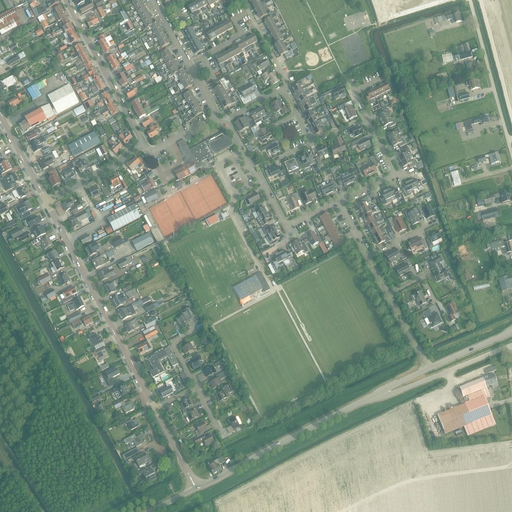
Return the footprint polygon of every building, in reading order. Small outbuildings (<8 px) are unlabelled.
[(1,0),(7,9),(12,7),(8,0),(1,0)] [(57,0),(50,0),(49,1),(51,4),(48,5),(49,8),(59,3),(57,0)] [(132,10),(135,8),(135,7),(142,3),(140,0),(136,0),(132,2),(134,6),(131,8),(132,10)] [(205,0),(200,0),(199,1),(202,8),(203,7),(207,5),(210,11),(212,10),(212,9),(210,6),(209,7),(205,0)] [(199,1),(193,4),(197,11),(198,10),(201,8),(203,12),(205,10),(203,7),(202,8),(199,1)] [(254,8),(258,14),(264,10),(264,9),(262,5),(266,3),(265,1),(261,3),(261,4),(254,8)] [(137,11),(133,13),(135,15),(138,13),(137,12),(145,8),(142,3),(135,7),(135,8),(137,11)] [(79,9),(82,13),(93,7),(92,4),(88,6),(87,5),(79,9)] [(197,11),(193,4),(187,7),(191,14),(195,11),(197,15),(199,14),(198,10),(197,11)] [(97,14),(95,15),(98,21),(105,17),(103,12),(107,10),(104,5),(101,7),(101,8),(95,11),(97,14)] [(54,13),(55,15),(63,11),(61,6),(54,9),(56,12),(54,13)] [(264,10),(258,14),(260,19),(267,15),(265,11),(269,9),(268,7),(267,7),(264,9),(264,10)] [(137,20),(141,19),(140,18),(148,13),(145,8),(137,12),(138,13),(140,17),(136,19),(137,20)] [(0,33),(1,36),(22,25),(17,16),(13,9),(9,11),(0,15),(0,33)] [(55,16),(56,19),(58,22),(67,17),(63,11),(55,15),(55,16)] [(140,26),(144,24),(143,23),(151,19),(148,13),(140,18),(141,19),(143,22),(139,24),(140,26)] [(447,16),(448,20),(451,19),(452,24),(462,21),(459,13),(447,16)] [(37,18),(41,24),(45,21),(42,15),(37,18)] [(99,23),(98,21),(95,15),(89,18),(90,20),(86,22),(90,28),(99,23)] [(264,22),(268,28),(275,24),(274,23),(272,20),(276,18),(274,15),(271,17),(271,18),(264,22)] [(434,19),(436,25),(446,21),(444,16),(434,19)] [(67,17),(58,22),(61,21),(62,23),(59,24),(61,28),(64,26),(70,23),(67,17)] [(147,28),(150,27),(154,25),(151,19),(143,23),(144,24),(146,27),(142,29),(143,31),(147,29),(147,28)] [(221,21),(223,25),(224,24),(228,31),(233,28),(229,21),(225,24),(223,20),(221,21)] [(268,28),(271,33),(277,30),(277,29),(275,25),(279,23),(278,21),(274,23),(275,24),(268,28)] [(150,34),(153,32),(153,31),(160,27),(158,23),(154,25),(150,27),(152,30),(148,32),(150,34)] [(216,24),(215,24),(217,28),(218,27),(222,34),(228,31),(224,24),(223,25),(219,27),(217,23),(216,24)] [(63,28),(66,33),(73,29),(70,24),(63,28)] [(183,32),(186,38),(194,34),(194,33),(192,29),(195,27),(194,25),(191,27),(191,28),(183,32)] [(210,27),(212,31),(216,38),(222,34),(218,27),(217,28),(214,30),(212,26),(210,27)] [(152,39),(156,37),(155,36),(163,32),(160,27),(153,31),(153,32),(155,35),(151,37),(152,39)] [(271,33),(274,39),(280,35),(280,34),(278,31),(282,29),(281,27),(277,29),(277,30),(271,33)] [(66,33),(69,38),(76,34),(73,29),(66,33)] [(212,31),(208,33),(206,29),(204,30),(206,34),(207,34),(211,41),(216,38),(212,31)] [(186,38),(189,43),(197,39),(197,38),(195,35),(198,33),(197,31),(194,33),(194,34),(186,38)] [(155,45),(159,43),(158,42),(166,38),(163,32),(155,36),(156,37),(158,41),(154,43),(155,45)] [(274,39),(276,44),(283,40),(281,36),(285,34),(284,32),(280,34),(280,35),(274,39)] [(76,34),(69,38),(69,39),(66,40),(68,44),(70,43),(71,44),(79,40),(76,34)] [(100,41),(97,43),(101,49),(107,45),(110,44),(109,42),(112,40),(110,36),(107,38),(105,34),(98,38),(100,41)] [(253,35),(248,38),(251,45),(252,45),(256,43),(258,46),(260,45),(258,42),(257,42),(253,35)] [(189,43),(192,49),(200,45),(200,44),(198,40),(201,38),(200,36),(197,38),(197,39),(189,43)] [(158,42),(159,43),(161,46),(157,48),(158,50),(162,48),(169,44),(166,38),(158,42)] [(248,38),(243,41),(246,48),(247,48),(250,46),(252,49),(254,48),(252,45),(251,45),(248,38)] [(274,45),(278,51),(284,47),(284,46),(282,43),(288,40),(287,38),(283,40),(276,44),(274,45)] [(238,46),(240,51),(241,51),(245,49),(247,52),(249,51),(247,48),(246,48),(243,41),(237,44),(238,46)] [(200,45),(192,49),(195,54),(203,50),(201,46),(204,44),(203,43),(203,42),(200,44),(200,45)] [(8,48),(10,52),(17,49),(15,44),(8,48)] [(75,48),(77,53),(84,49),(82,44),(75,48)] [(107,45),(101,49),(104,55),(111,51),(115,49),(113,46),(112,45),(111,46),(110,44),(107,45)] [(284,47),(278,51),(281,56),(283,55),(284,55),(286,58),(292,55),(291,53),(291,52),(290,51),(287,52),(285,48),(289,46),(288,44),(284,46),(284,47)] [(461,54),(458,55),(459,61),(472,58),(471,55),(468,44),(459,47),(461,54)] [(238,46),(232,49),(236,56),(237,56),(240,54),(242,57),(244,56),(243,54),(241,51),(240,51),(238,46)] [(142,50),(140,47),(130,53),(132,56),(142,50)] [(77,53),(75,54),(76,56),(76,57),(79,56),(80,58),(87,54),(84,49),(77,53)] [(232,49),(227,52),(230,59),(231,59),(235,57),(237,60),(238,60),(240,63),(241,62),(240,59),(239,59),(237,56),(236,56),(232,49)] [(160,63),(164,61),(163,60),(171,55),(168,51),(161,55),(163,59),(159,60),(160,63)] [(227,52),(221,55),(225,62),(226,62),(229,60),(231,63),(233,62),(231,59),(230,59),(227,52)] [(77,66),(83,63),(89,59),(87,54),(80,58),(81,60),(78,62),(79,62),(76,64),(77,66)] [(18,61),(20,60),(18,55),(16,56),(6,61),(9,66),(18,61)] [(159,70),(167,66),(166,65),(174,61),(171,55),(163,60),(164,61),(166,64),(158,68),(159,70)] [(225,62),(221,55),(216,58),(219,65),(224,63),(226,66),(227,66),(228,65),(226,62),(225,62)] [(107,59),(110,65),(116,61),(113,56),(107,59)] [(83,63),(77,66),(79,71),(85,68),(91,65),(92,64),(89,59),(83,63)] [(252,64),(254,69),(254,68),(256,72),(261,70),(269,65),(266,60),(260,63),(259,60),(252,64)] [(116,61),(110,65),(113,71),(120,67),(116,61)] [(166,73),(170,71),(169,70),(177,66),(174,61),(166,65),(167,66),(168,69),(165,71),(166,73)] [(466,64),(469,74),(475,72),(473,62),(466,64)] [(173,76),(176,74),(180,72),(177,66),(169,70),(170,71),(171,74),(168,76),(169,78),(173,76)] [(83,78),(84,81),(97,73),(95,69),(88,72),(89,74),(83,78)] [(173,83),(179,80),(178,79),(186,75),(183,70),(180,72),(176,74),(178,78),(174,80),(172,81),(173,83)] [(97,73),(84,81),(85,82),(89,80),(88,79),(91,77),(93,82),(100,78),(97,73)] [(124,73),(116,77),(119,82),(129,77),(127,73),(124,73)] [(270,87),(278,82),(273,74),(269,76),(268,73),(262,76),(265,81),(268,80),(272,86),(270,87)] [(74,78),(70,80),(71,82),(73,86),(77,84),(84,81),(83,78),(79,80),(77,75),(73,77),(74,78)] [(143,75),(134,79),(136,83),(145,79),(143,75)] [(178,87),(182,85),(181,84),(189,80),(186,75),(178,79),(179,80),(181,83),(177,85),(178,87)] [(7,79),(0,82),(0,87),(2,91),(9,87),(16,83),(13,77),(7,79)] [(21,81),(24,86),(31,83),(28,77),(27,77),(23,80),(21,81)] [(129,77),(119,82),(122,87),(128,83),(126,80),(130,78),(129,77)] [(92,86),(89,88),(90,90),(91,89),(103,83),(100,78),(93,82),(91,83),(92,86)] [(251,84),(240,90),(244,97),(255,91),(252,87),(256,85),(252,79),(249,81),(251,84)] [(466,82),(467,86),(470,85),(471,90),(472,90),(480,88),(478,79),(466,82)] [(181,84),(182,85),(184,88),(180,90),(181,92),(185,90),(192,86),(189,80),(181,84)] [(290,89),(293,94),(301,89),(300,87),(303,85),(300,80),(294,84),(295,86),(290,89)] [(214,89),(216,94),(224,90),(221,85),(219,81),(212,85),(215,89),(214,89)] [(42,82),(27,90),(33,100),(42,95),(39,90),(45,87),(42,82)] [(103,83),(91,89),(94,94),(99,92),(105,88),(103,83)] [(386,83),(381,85),(385,94),(388,92),(390,95),(391,95),(390,91),(386,83)] [(56,111),(54,112),(55,115),(57,114),(78,103),(69,85),(48,96),(56,111)] [(381,85),(376,88),(382,99),(383,98),(382,95),(385,94),(381,85)] [(452,86),(447,88),(450,98),(455,97),(458,96),(455,85),(452,86)] [(133,92),(137,90),(136,87),(125,93),(128,99),(135,95),(133,92)] [(344,95),(345,95),(342,88),(332,92),(336,99),(341,96),(342,97),(343,98),(344,97),(345,96),(344,95)] [(376,88),(371,90),(375,98),(378,97),(380,100),(382,99),(376,88)] [(17,94),(19,98),(26,94),(28,93),(26,89),(17,94)] [(293,94),(296,99),(311,91),(310,89),(303,92),(301,89),(293,94)] [(216,94),(219,99),(226,95),(224,90),(216,94)] [(375,98),(371,90),(366,92),(367,95),(365,96),(369,105),(374,103),(372,100),(375,98)] [(296,99),(298,104),(307,99),(305,96),(308,95),(311,93),(310,91),(311,91),(296,99)] [(183,104),(187,102),(187,101),(194,97),(191,92),(184,96),(186,99),(182,101),(183,104)] [(84,93),(79,96),(83,102),(87,99),(84,93)] [(104,101),(110,98),(108,93),(101,96),(103,99),(100,101),(96,103),(98,105),(101,103),(104,101)] [(219,99),(222,104),(229,99),(226,95),(219,99)] [(186,109),(190,107),(189,106),(197,102),(194,97),(187,101),(187,102),(189,105),(185,107),(186,109)] [(8,102),(11,108),(17,104),(18,105),(23,103),(21,99),(18,100),(16,98),(8,102)] [(104,101),(106,106),(113,103),(110,98),(104,101)] [(229,99),(222,104),(224,109),(232,104),(235,102),(233,98),(232,98),(229,99)] [(298,104),(301,108),(316,100),(315,98),(311,100),(308,102),(307,99),(298,104)] [(91,100),(84,104),(87,110),(94,106),(91,100)] [(131,103),(133,108),(140,105),(137,100),(131,103)] [(270,105),(272,110),(274,109),(276,113),(280,111),(283,115),(288,112),(285,106),(282,108),(278,100),(270,105)] [(316,100),(301,108),(304,113),(305,112),(307,115),(312,112),(310,109),(312,109),(310,106),(313,104),(317,102),(316,100)] [(189,114),(193,112),(192,112),(199,108),(197,102),(189,106),(190,107),(192,110),(188,112),(189,114)] [(102,115),(103,114),(106,112),(109,111),(116,107),(113,103),(106,106),(108,108),(101,112),(102,115)] [(55,115),(54,112),(49,104),(25,117),(27,120),(20,124),(24,132),(25,133),(28,131),(28,130),(48,119),(49,121),(56,117),(55,115)] [(337,107),(339,112),(344,109),(349,119),(356,116),(351,106),(346,108),(344,104),(337,107)] [(133,108),(136,113),(142,110),(140,105),(133,108)] [(82,106),(73,111),(76,117),(85,112),(82,106)] [(116,107),(109,111),(112,116),(119,113),(116,107)] [(142,110),(136,113),(139,119),(145,115),(147,114),(148,116),(159,109),(158,107),(150,111),(149,109),(148,107),(145,109),(142,110)] [(192,112),(193,112),(194,115),(191,117),(189,118),(190,120),(192,120),(196,117),(195,117),(202,113),(199,108),(192,112)] [(261,109),(255,112),(260,119),(263,117),(265,121),(267,120),(270,118),(267,113),(264,114),(261,109)] [(378,117),(381,122),(390,118),(388,115),(390,113),(388,109),(382,112),(383,114),(378,117)] [(150,115),(152,118),(161,113),(159,110),(150,115)] [(305,120),(306,122),(314,117),(313,115),(316,113),(314,111),(312,112),(307,115),(305,116),(306,119),(305,120)] [(255,112),(250,115),(253,121),(250,122),(253,127),(256,126),(255,125),(261,121),(260,119),(255,112)] [(464,122),(467,130),(472,129),(471,125),(480,123),(481,125),(489,123),(487,116),(464,122)] [(309,123),(310,126),(320,120),(317,122),(314,117),(306,122),(307,124),(309,123)] [(148,119),(141,123),(144,128),(150,124),(153,123),(152,121),(151,118),(148,119)] [(244,118),(235,123),(240,132),(249,127),(250,129),(253,134),(256,132),(253,127),(250,122),(248,124),(244,118)] [(390,118),(381,122),(383,127),(388,125),(390,127),(396,124),(393,120),(391,120),(390,118)] [(173,121),(177,129),(182,126),(178,119),(173,121)] [(310,129),(311,131),(320,127),(322,125),(321,122),(320,120),(310,126),(312,128),(310,129)] [(147,133),(150,139),(157,135),(155,132),(160,129),(157,124),(153,127),(150,128),(151,131),(147,133)] [(97,129),(101,136),(105,134),(101,126),(97,129)] [(320,127),(311,131),(312,133),(314,132),(315,135),(322,131),(324,130),(323,128),(321,129),(320,127)] [(349,133),(350,135),(353,134),(355,137),(363,133),(362,132),(363,131),(362,128),(360,128),(360,127),(355,130),(353,127),(347,130),(349,133)] [(258,132),(253,135),(256,139),(259,137),(262,143),(272,138),(268,131),(266,132),(264,128),(257,132),(258,132)] [(388,136),(391,142),(399,137),(398,134),(400,133),(398,128),(392,131),(393,134),(388,136)] [(36,134),(38,133),(37,129),(34,131),(34,132),(26,136),(29,142),(37,137),(36,134)] [(121,130),(120,132),(122,135),(124,137),(129,142),(133,139),(128,134),(130,133),(127,130),(124,133),(121,130)] [(95,132),(68,147),(70,150),(74,157),(76,156),(77,156),(79,154),(100,143),(95,132)] [(122,135),(120,132),(118,134),(120,136),(119,138),(126,145),(129,142),(124,137),(122,135)] [(189,164),(174,172),(179,181),(197,171),(196,170),(203,166),(201,162),(207,159),(209,162),(212,160),(210,157),(213,156),(233,146),(226,135),(224,136),(222,132),(189,150),(184,140),(178,144),(186,159),(184,160),(184,161),(185,163),(186,164),(188,163),(189,164)] [(399,137),(391,142),(393,147),(398,144),(399,147),(406,144),(403,139),(401,141),(399,137)] [(39,140),(31,145),(35,153),(41,149),(39,145),(41,144),(43,143),(46,141),(44,138),(42,139),(39,140)] [(333,141),(335,145),(336,146),(331,148),(330,146),(334,156),(345,151),(346,153),(343,144),(342,144),(340,138),(333,141)] [(114,146),(119,151),(123,148),(118,143),(117,144),(115,141),(114,142),(111,139),(109,141),(112,144),(114,146)] [(351,143),(353,147),(358,145),(360,150),(370,146),(367,139),(360,143),(358,140),(351,143)] [(260,149),(262,152),(266,149),(268,148),(271,155),(279,151),(275,144),(271,146),(270,144),(264,147),(260,149)] [(104,146),(99,148),(103,156),(108,153),(104,146)] [(119,151),(114,146),(111,150),(115,155),(119,151)] [(326,151),(326,149),(325,150),(324,146),(316,150),(320,157),(327,154),(326,151)] [(42,151),(45,157),(52,153),(49,147),(42,151)] [(403,155),(398,157),(401,162),(409,158),(408,155),(410,154),(408,149),(407,147),(401,150),(402,152),(403,155)] [(489,155),(477,158),(479,164),(485,162),(485,158),(486,158),(489,157),(491,162),(491,165),(494,164),(493,163),(499,162),(497,153),(489,155)] [(52,161),(56,159),(53,154),(44,158),(39,161),(43,169),(48,167),(48,166),(53,163),(52,161)] [(309,166),(314,164),(311,156),(308,157),(307,154),(300,156),(303,164),(304,169),(309,167),(309,166)] [(372,163),(367,166),(371,175),(376,172),(374,166),(377,165),(373,157),(370,158),(372,163)] [(136,158),(132,161),(137,167),(139,169),(142,167),(144,165),(145,163),(140,158),(138,160),(136,158)] [(409,158),(401,162),(403,168),(408,165),(410,168),(417,165),(414,160),(411,161),(409,158)] [(77,159),(75,160),(71,162),(74,167),(76,166),(80,173),(88,169),(90,168),(86,161),(84,162),(80,164),(77,159)] [(284,163),(289,175),(293,173),(292,172),(298,169),(299,171),(302,170),(299,163),(296,164),(294,159),(284,163)] [(0,165),(2,169),(0,170),(2,174),(11,169),(7,161),(0,164),(0,165)] [(132,161),(127,166),(131,171),(135,168),(139,173),(141,171),(139,169),(132,161)] [(371,175),(367,166),(361,168),(359,163),(356,165),(360,173),(363,172),(365,177),(371,175)] [(71,170),(73,169),(71,164),(68,165),(69,167),(63,170),(64,173),(63,173),(67,180),(74,176),(71,170)] [(268,170),(265,171),(268,178),(271,177),(271,178),(279,174),(280,178),(284,176),(281,167),(278,169),(277,166),(268,169),(268,170)] [(56,176),(58,175),(55,170),(55,169),(48,173),(50,178),(49,179),(53,187),(56,185),(57,186),(58,186),(59,185),(60,185),(59,184),(60,183),(56,176)] [(340,177),(336,179),(339,184),(340,187),(343,185),(345,187),(350,185),(355,182),(354,180),(357,178),(356,176),(353,169),(348,172),(339,176),(340,177)] [(451,173),(454,186),(461,184),(457,171),(451,173)] [(6,179),(1,182),(6,192),(13,188),(17,185),(16,182),(18,181),(15,174),(6,179)] [(110,180),(114,189),(118,187),(119,189),(122,187),(124,190),(127,188),(124,181),(120,183),(117,177),(113,179),(112,178),(111,179),(110,180)] [(147,178),(139,182),(145,193),(147,191),(151,190),(156,187),(152,180),(149,182),(147,178)] [(414,179),(408,182),(413,190),(418,188),(419,190),(422,189),(421,185),(419,182),(416,184),(414,179)] [(331,183),(326,186),(330,194),(335,192),(333,187),(336,186),(333,180),(330,181),(331,183)] [(413,190),(408,182),(403,184),(405,189),(403,190),(406,197),(411,195),(409,192),(413,190)] [(330,194),(326,186),(323,187),(322,184),(316,187),(317,188),(319,193),(322,192),(324,197),(330,194)] [(98,193),(99,193),(96,187),(89,191),(93,198),(100,195),(98,193)] [(14,191),(12,193),(15,199),(17,198),(18,200),(26,196),(22,188),(14,191)] [(391,188),(386,190),(391,202),(392,202),(397,199),(400,198),(397,191),(394,193),(391,188)] [(152,191),(143,195),(148,204),(151,202),(150,201),(156,199),(158,197),(154,190),(152,191)] [(391,202),(386,190),(381,193),(383,198),(380,200),(383,206),(391,202)] [(120,202),(132,196),(130,191),(118,198),(120,202)] [(311,199),(316,197),(313,191),(308,193),(308,192),(300,195),(305,205),(312,202),(311,199)] [(476,200),(478,206),(495,202),(494,199),(500,198),(502,203),(510,201),(508,192),(505,193),(504,193),(499,195),(499,194),(483,198),(476,200)] [(243,197),(244,200),(247,198),(250,205),(260,200),(256,193),(250,197),(248,194),(243,197)] [(296,201),(299,200),(297,193),(290,196),(292,199),(288,200),(292,211),(299,207),(296,201)] [(358,206),(360,211),(369,207),(367,204),(370,202),(368,197),(358,202),(360,205),(358,206)] [(71,209),(73,213),(83,208),(81,204),(78,205),(77,204),(74,205),(72,200),(62,205),(66,212),(71,209)] [(18,206),(15,207),(19,216),(20,215),(23,219),(31,215),(29,211),(32,209),(29,202),(23,205),(23,203),(18,206)] [(416,206),(417,207),(418,210),(421,216),(424,215),(426,219),(434,216),(429,206),(422,209),(422,208),(420,205),(420,204),(416,206)] [(0,215),(8,211),(5,205),(0,208),(0,215)] [(107,219),(114,231),(140,218),(134,205),(123,211),(116,214),(107,219)] [(255,212),(258,217),(267,213),(264,207),(260,209),(258,206),(252,209),(254,213),(255,212)] [(369,207),(360,211),(363,216),(373,211),(375,210),(377,208),(376,207),(374,208),(370,210),(369,207)] [(83,208),(73,213),(74,216),(75,217),(70,220),(74,228),(76,226),(77,228),(80,227),(79,226),(82,225),(80,222),(88,218),(91,216),(88,209),(85,211),(84,210),(83,208)] [(405,213),(407,218),(408,218),(412,226),(419,222),(416,216),(419,214),(416,208),(411,210),(412,213),(409,214),(408,211),(407,211),(405,212),(405,213)] [(481,213),(483,221),(495,217),(492,210),(481,213)] [(362,217),(364,221),(373,217),(371,214),(374,212),(373,211),(363,216),(362,217)] [(258,217),(256,218),(259,223),(261,227),(268,223),(266,220),(269,218),(267,213),(258,217)] [(319,217),(323,223),(331,219),(327,213),(319,217)] [(205,220),(209,227),(220,221),(216,214),(205,220)] [(36,216),(27,221),(30,228),(40,223),(36,216)] [(367,226),(378,220),(381,219),(380,217),(377,218),(374,220),(373,217),(364,221),(367,226)] [(387,220),(391,228),(395,226),(398,233),(405,229),(400,218),(393,221),(391,218),(387,220)] [(323,223),(325,229),(334,225),(331,219),(323,223)] [(367,226),(369,231),(378,227),(376,224),(379,222),(378,220),(367,226)] [(325,229),(329,236),(337,232),(334,225),(325,229)] [(42,227),(33,231),(36,238),(45,233),(42,227)] [(99,228),(93,231),(97,238),(109,233),(106,227),(100,230),(99,228)] [(267,234),(268,236),(277,232),(274,227),(269,229),(268,227),(263,229),(265,235),(267,234)] [(369,231),(372,236),(383,230),(382,228),(379,230),(378,227),(369,231)] [(10,234),(13,239),(23,235),(19,229),(10,234)] [(372,236),(374,240),(383,236),(381,233),(384,231),(383,230),(372,236)] [(428,236),(429,239),(426,240),(429,247),(433,245),(432,243),(436,241),(437,240),(438,242),(439,242),(441,242),(441,241),(441,240),(441,239),(441,238),(437,231),(428,236)] [(19,237),(21,242),(31,237),(29,232),(19,237)] [(268,236),(266,237),(269,243),(269,242),(271,245),(276,242),(275,240),(276,239),(280,237),(277,232),(268,236)] [(307,236),(312,245),(318,242),(319,244),(322,242),(318,236),(316,237),(313,232),(307,236)] [(329,236),(332,242),(341,238),(337,232),(329,236)] [(132,242),(137,251),(153,243),(148,234),(132,242)] [(81,239),(83,244),(91,240),(89,235),(81,239)] [(383,236),(374,240),(377,245),(385,241),(386,243),(389,241),(388,237),(384,239),(383,236)] [(42,237),(31,243),(32,244),(33,246),(36,244),(37,247),(41,245),(44,250),(47,248),(52,245),(48,239),(44,241),(42,238),(42,237)] [(120,237),(111,241),(115,248),(124,244),(120,237)] [(341,238),(332,242),(336,248),(344,243),(341,238)] [(410,247),(409,248),(408,249),(409,250),(410,250),(411,250),(411,251),(415,249),(416,251),(423,247),(424,250),(428,248),(423,238),(420,240),(419,238),(408,243),(410,247)] [(293,247),(293,248),(294,250),(295,250),(296,253),(299,251),(300,252),(301,252),(303,251),(305,254),(309,252),(304,243),(302,244),(301,244),(299,240),(291,244),(293,247)] [(491,243),(487,244),(488,248),(492,247),(492,249),(494,249),(495,251),(502,249),(502,247),(504,246),(503,243),(502,240),(500,240),(490,243),(491,243)] [(504,246),(502,247),(502,249),(504,255),(507,254),(506,253),(511,251),(508,242),(508,241),(503,243),(504,246)] [(95,244),(85,249),(89,257),(97,253),(96,251),(99,250),(95,244)] [(386,254),(390,263),(400,257),(402,260),(406,258),(403,252),(399,254),(396,249),(386,254)] [(47,255),(51,262),(58,258),(55,251),(47,255)] [(283,251),(278,253),(283,262),(288,259),(289,261),(292,259),(289,254),(286,255),(283,251)] [(273,263),(270,264),(274,272),(277,270),(276,268),(278,267),(279,267),(284,264),(283,262),(278,253),(273,256),(275,261),(273,263)] [(92,262),(96,269),(104,264),(101,257),(92,262)] [(440,257),(429,262),(431,267),(432,266),(436,273),(433,275),(437,282),(448,276),(444,269),(441,264),(440,265),(438,263),(442,261),(440,257)] [(404,264),(396,269),(400,276),(410,271),(408,267),(412,265),(408,259),(403,262),(404,264)] [(50,265),(51,269),(54,267),(56,272),(63,268),(60,260),(52,264),(50,265)] [(117,264),(120,269),(129,265),(126,260),(117,264)] [(98,274),(102,281),(115,275),(113,270),(110,271),(108,268),(103,271),(103,272),(98,274)] [(255,275),(233,287),(240,301),(241,300),(244,305),(265,293),(270,290),(260,273),(255,275)] [(48,274),(38,279),(41,286),(52,280),(48,274)] [(61,277),(58,278),(62,286),(63,285),(66,283),(67,285),(71,283),(70,281),(71,281),(67,274),(61,277)] [(500,278),(498,278),(498,280),(500,286),(501,292),(510,289),(508,283),(511,282),(511,274),(511,275),(500,278)] [(105,287),(109,294),(114,292),(116,290),(113,283),(105,287)] [(122,288),(124,293),(133,288),(130,284),(122,288)] [(66,299),(62,301),(63,304),(73,299),(72,296),(77,293),(74,288),(66,292),(63,293),(66,299)] [(134,288),(135,290),(133,291),(133,290),(125,293),(128,300),(136,296),(134,292),(136,290),(136,291),(138,291),(136,288),(134,288)] [(46,295),(40,298),(42,301),(43,302),(56,295),(56,294),(53,290),(45,294),(46,295)] [(412,296),(414,300),(415,300),(419,307),(426,303),(420,292),(412,296)] [(124,294),(112,300),(117,308),(127,303),(125,299),(126,298),(124,294)] [(80,298),(67,305),(70,311),(74,309),(74,310),(76,309),(76,310),(79,309),(84,306),(80,298)] [(152,303),(144,307),(147,312),(155,308),(152,303)] [(447,317),(450,323),(455,320),(454,317),(454,315),(458,313),(456,310),(457,309),(456,307),(455,307),(453,303),(450,304),(448,304),(448,305),(448,306),(445,307),(450,316),(447,317)] [(119,313),(123,320),(131,316),(130,313),(134,311),(132,306),(128,308),(119,313)] [(188,319),(193,316),(189,308),(184,311),(185,313),(180,316),(181,318),(176,321),(182,330),(188,327),(185,321),(189,319),(188,319)] [(425,319),(424,320),(427,325),(428,325),(430,329),(432,328),(442,323),(437,313),(432,315),(429,310),(422,314),(425,319)] [(70,317),(73,322),(82,317),(79,312),(70,317)] [(72,324),(74,329),(85,324),(86,326),(93,323),(89,317),(82,321),(81,319),(72,324)] [(144,323),(147,329),(158,323),(155,317),(144,323)] [(125,325),(129,332),(139,327),(136,320),(133,322),(125,325)] [(144,336),(146,340),(152,336),(157,333),(156,329),(144,336)] [(93,344),(96,351),(103,347),(104,348),(105,347),(100,336),(98,337),(96,333),(92,335),(91,334),(88,336),(93,344)] [(137,348),(140,354),(151,349),(147,342),(137,348)] [(182,348),(185,354),(188,353),(189,355),(194,352),(190,344),(182,348)] [(96,351),(95,352),(98,358),(100,362),(102,361),(109,357),(104,348),(103,347),(96,351)] [(149,360),(154,370),(150,373),(153,378),(165,372),(159,361),(167,357),(168,358),(172,367),(178,364),(175,359),(176,359),(173,353),(172,353),(169,347),(164,350),(163,349),(154,353),(155,355),(151,357),(152,358),(149,360)] [(201,366),(198,361),(202,359),(199,354),(193,357),(194,360),(190,362),(194,370),(201,366)] [(213,363),(216,367),(224,363),(222,358),(213,363)] [(204,371),(207,377),(216,373),(214,369),(216,368),(213,363),(211,364),(212,367),(204,371)] [(105,375),(104,376),(106,381),(110,379),(113,385),(115,384),(112,378),(120,374),(119,374),(119,373),(119,371),(118,371),(117,369),(115,370),(114,370),(113,368),(105,371),(107,374),(105,375)] [(184,372),(180,375),(184,382),(188,380),(184,372)] [(217,379),(210,383),(213,389),(222,384),(220,380),(223,379),(223,378),(227,376),(224,372),(221,374),(215,377),(217,379)] [(459,388),(465,403),(466,404),(456,408),(438,416),(446,434),(464,427),(468,436),(496,425),(492,415),(484,395),(489,393),(486,386),(491,385),(492,388),(497,386),(493,375),(483,378),(459,388)] [(167,387),(160,391),(163,398),(174,392),(176,391),(173,385),(172,382),(166,385),(167,387)] [(227,394),(232,392),(229,385),(222,389),(224,392),(216,396),(219,402),(229,397),(227,394)] [(117,388),(114,390),(115,392),(115,393),(118,398),(122,397),(129,393),(126,386),(118,390),(117,388)] [(436,408),(435,404),(438,404),(436,398),(423,401),(425,411),(436,408)] [(182,412),(183,414),(191,410),(189,407),(193,405),(190,399),(181,404),(183,408),(181,409),(183,412),(182,412)] [(114,407),(116,410),(122,406),(126,414),(135,409),(131,403),(129,404),(129,402),(125,404),(123,402),(114,407)] [(191,410),(183,414),(182,415),(184,420),(188,418),(190,421),(199,417),(196,411),(191,414),(190,411),(191,411),(191,410)] [(237,430),(236,428),(240,426),(235,417),(229,420),(232,426),(227,429),(230,434),(237,430)] [(127,423),(131,431),(140,426),(137,419),(131,422),(130,421),(127,423)] [(195,432),(198,437),(203,434),(202,432),(207,429),(203,422),(196,426),(199,430),(195,432)] [(198,437),(194,440),(197,445),(204,441),(207,446),(214,443),(210,435),(210,434),(205,437),(203,434),(198,437)] [(134,435),(124,441),(126,445),(129,443),(132,448),(136,446),(137,447),(145,443),(142,436),(140,437),(139,435),(135,437),(134,435)] [(134,458),(139,467),(148,462),(148,464),(152,462),(148,455),(145,457),(143,453),(134,458)] [(211,470),(213,475),(222,470),(219,465),(220,464),(225,461),(223,457),(217,460),(214,462),(215,463),(209,466),(211,469),(211,470)] [(137,473),(132,476),(134,479),(139,476),(143,474),(146,479),(149,477),(151,482),(157,479),(156,477),(152,469),(146,472),(145,469),(137,473)]
